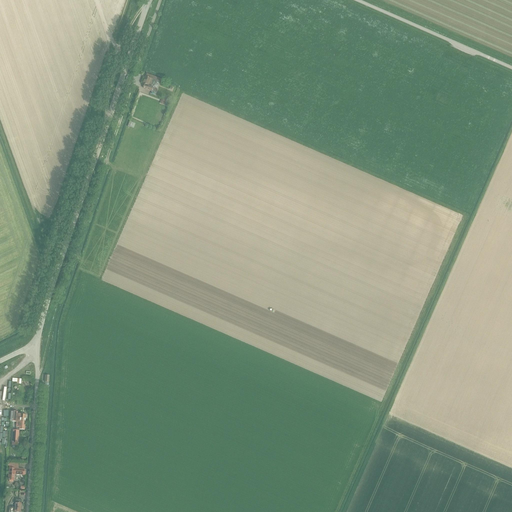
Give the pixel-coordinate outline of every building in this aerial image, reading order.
[(143,88),(149,90),(151,91),(155,80),(160,82),(161,80),(151,76),(150,78),(145,76),(142,84),(144,84),(143,88)] [(10,421),(16,422),(16,421),(25,422),(26,414),(17,414),(17,412),(11,411),(10,421)] [(16,427),(16,430),(19,430),(19,429),(25,430),(25,422),(16,421),(16,422),(16,427)] [(19,463),(14,463),(8,462),(7,465),(9,465),(8,480),(9,480),(9,482),(13,482),(13,480),(14,480),(14,474),(25,475),(26,469),(18,469),(19,463)] [(9,511),(8,511),(20,511),(21,500),(16,499),(15,507),(12,507),(9,509),(9,511)]
